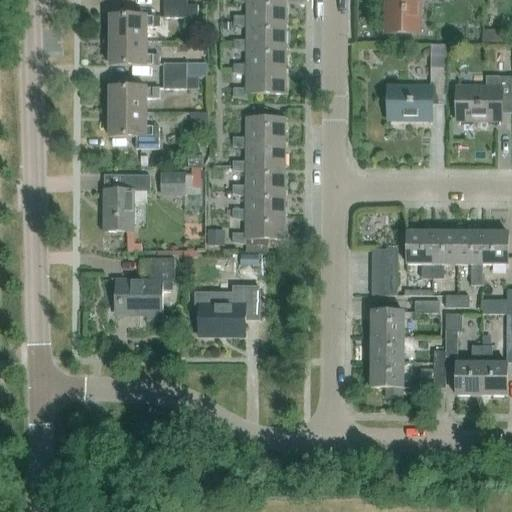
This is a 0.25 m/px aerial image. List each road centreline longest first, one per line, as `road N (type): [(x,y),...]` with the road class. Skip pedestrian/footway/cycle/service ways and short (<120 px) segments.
road 1 (tertiary): [(42,391),(29,0)]
road 2 (residential): [(332,441),(259,438),(153,392),(42,391)]
road 3 (residential): [(333,188),(332,441)]
road 4 (residential): [(334,0),(333,188)]
road 5 (residential): [(511,441),(332,441)]
road 6 (residential): [(511,188),(333,188)]
road 7 (tertiary): [(44,511),(42,391)]
